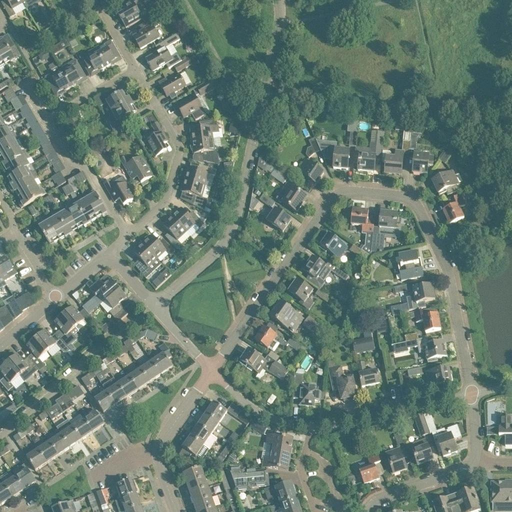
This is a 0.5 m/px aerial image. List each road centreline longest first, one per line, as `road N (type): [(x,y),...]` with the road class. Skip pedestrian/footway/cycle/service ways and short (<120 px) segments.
road 1 (residential): [(473,398),(454,280),(411,197),(337,197),(213,373)]
road 2 (residential): [(154,307),(233,224),(278,0)]
road 3 (residential): [(129,234),(164,207),(178,143),(136,70)]
road 4 (residential): [(305,429),(473,398)]
road 5 (residential): [(0,439),(119,340)]
road 6 (residential): [(177,511),(164,449),(213,373)]
road 7 (residential): [(129,234),(87,168),(70,163),(47,121)]
road 8 (residential): [(374,511),(382,500),(483,467)]
